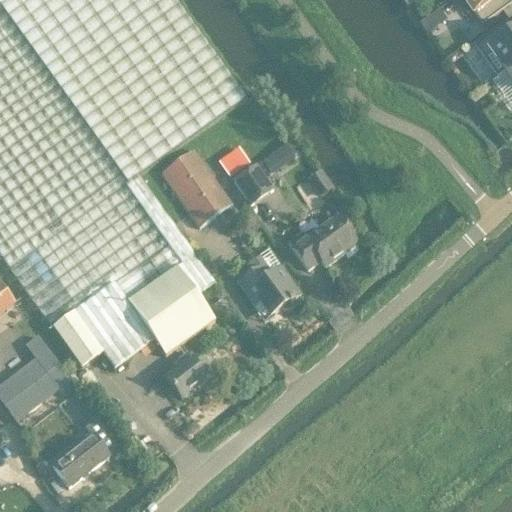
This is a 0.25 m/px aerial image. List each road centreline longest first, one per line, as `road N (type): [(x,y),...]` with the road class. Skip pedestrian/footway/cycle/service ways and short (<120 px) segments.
road 1 (unclassified): [(163,511),(511,202)]
road 2 (unknown): [(78,511),(10,411)]
